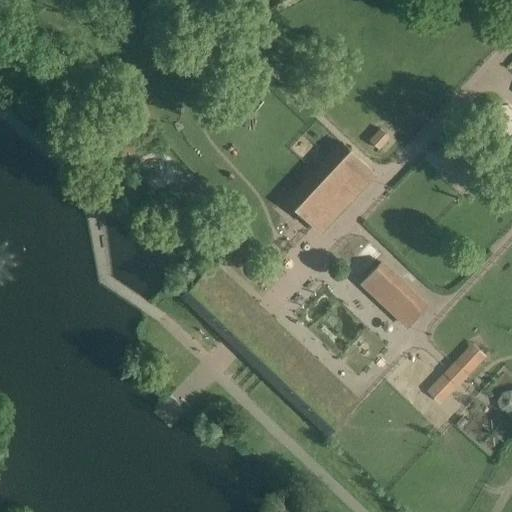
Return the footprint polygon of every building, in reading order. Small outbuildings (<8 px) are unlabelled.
[(81,122),(79,129),(85,135),(92,132),(94,125),(88,120),(81,122)] [(380,129),(369,141),(378,149),(389,137),(380,129)] [(341,142),(286,201),(313,225),(368,167),(341,142)] [(435,154),(441,159),(452,148),(446,142),(435,154)] [(380,263),(366,277),(401,310),(415,296),(380,263)] [(252,309),(209,268),(182,297),(225,338),(231,331),(252,309)] [(238,337),(248,346),(241,353),(324,433),(353,404),(258,315),(252,309),(231,331),(238,337)] [(479,361),(468,350),(457,362),(468,373),(479,361)] [(457,385),(446,374),(435,386),(446,397),(457,385)]
